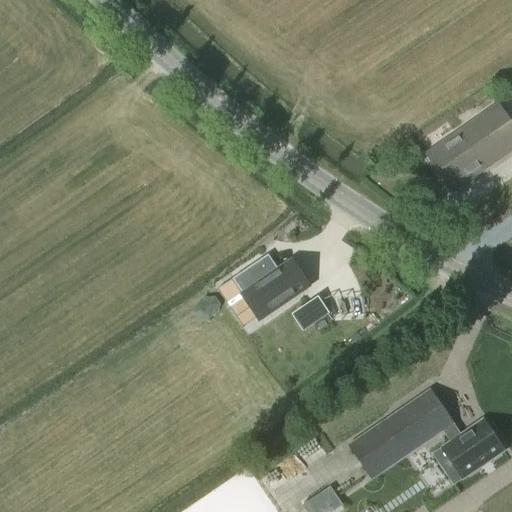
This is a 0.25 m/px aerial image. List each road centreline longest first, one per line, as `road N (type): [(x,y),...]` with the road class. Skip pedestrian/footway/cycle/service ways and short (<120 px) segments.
road 1 (tertiary): [(511,294),(332,193),(99,0)]
road 2 (track): [(511,167),(405,240)]
